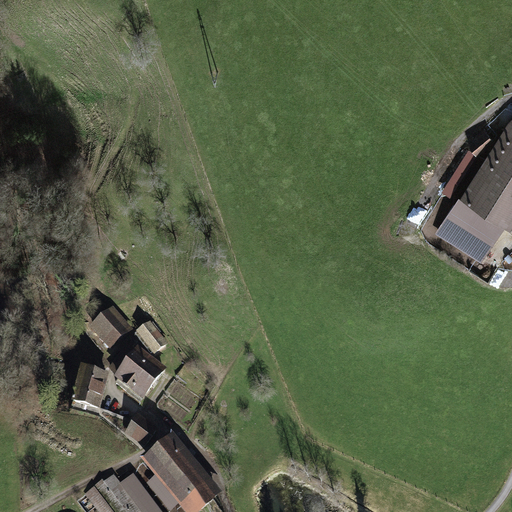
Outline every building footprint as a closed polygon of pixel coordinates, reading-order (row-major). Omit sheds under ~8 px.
[(511,115),(507,121),(433,232),(482,265),(511,220),(511,115)] [(482,127),(468,140),(477,150),(491,136),(482,127)] [(468,149),(449,178),(457,183),(476,154),(468,149)] [(112,306),(89,326),(109,349),(132,328),(112,306)] [(150,322),(137,333),(154,354),(168,343),(150,322)] [(119,371),(113,379),(142,400),(167,367),(137,346),(130,355),(119,371)] [(81,365),(71,401),(99,409),(109,372),(81,365)] [(158,428),(138,414),(125,433),(145,447),(158,428)] [(141,459),(185,511),(198,511),(223,492),(173,432),(141,459)] [(102,480),(84,493),(98,511),(161,511),(134,474),(121,484),(114,474),(104,482),(102,480)]
